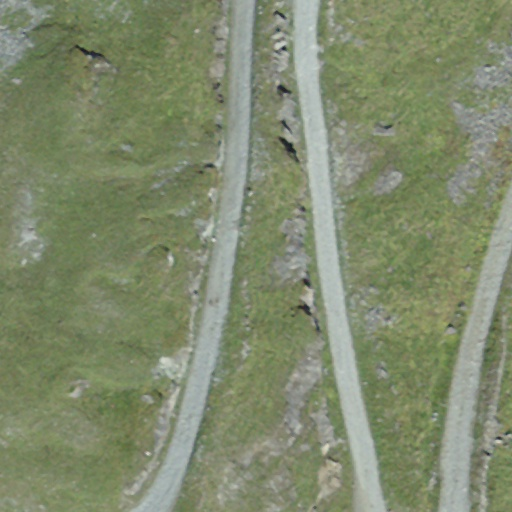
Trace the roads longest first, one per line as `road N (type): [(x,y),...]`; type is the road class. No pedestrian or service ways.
road 1 (track): [(245,0),(232,194),(215,304),(170,477),(148,511)]
road 2 (track): [(371,511),(331,286),(306,0)]
road 3 (track): [(511,214),(468,359),(452,511)]
